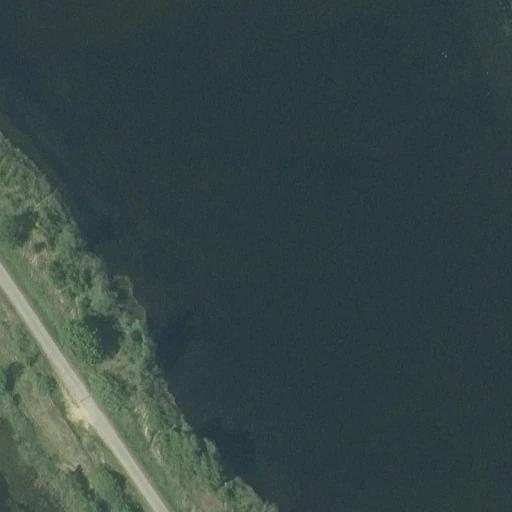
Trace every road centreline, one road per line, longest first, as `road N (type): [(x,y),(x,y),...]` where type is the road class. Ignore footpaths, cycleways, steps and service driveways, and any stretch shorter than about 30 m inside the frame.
road 1 (unclassified): [(149,511),(0,283)]
road 2 (track): [(0,353),(68,459)]
